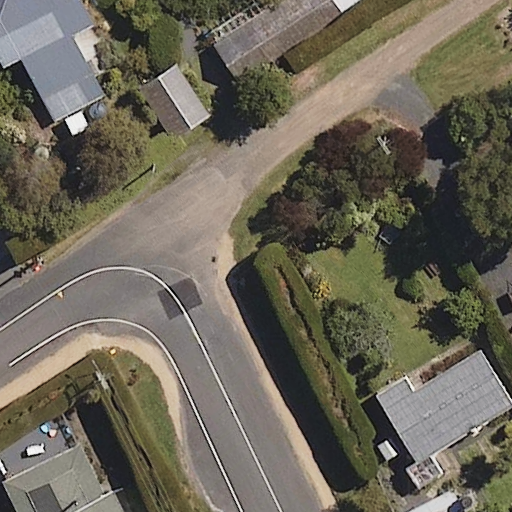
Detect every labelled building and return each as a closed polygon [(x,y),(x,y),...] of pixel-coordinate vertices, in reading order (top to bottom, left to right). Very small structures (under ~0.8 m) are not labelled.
[(96,17),(87,0),(0,0),(0,59),(1,61),(20,52),(53,118),(102,93),(70,30),(96,17)] [(375,17),(364,0),(272,0),(213,37),(241,82),(286,54),(294,68),(375,17)] [(213,105),(179,55),(138,82),(171,133),(213,105)] [(511,400),(476,344),(413,383),(404,369),(374,388),(428,475),(450,462),(440,445),(511,400)] [(19,511),(123,511),(112,488),(105,491),(84,447),(20,476),(6,482),(19,511)]
